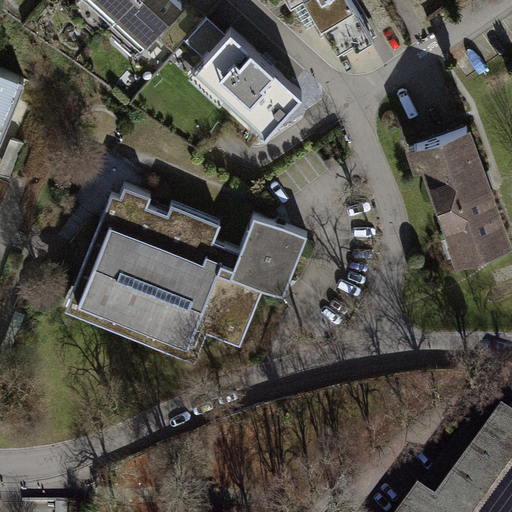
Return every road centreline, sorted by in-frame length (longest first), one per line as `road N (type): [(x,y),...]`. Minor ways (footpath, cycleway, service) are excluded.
road 1 (residential): [(0,464),(55,461),(271,375),(379,350)]
road 2 (residential): [(379,350),(393,219),(353,103)]
road 3 (residential): [(353,103),(511,1)]
road 4 (residential): [(241,0),(353,103)]
road 5 (residential): [(379,350),(511,345)]
